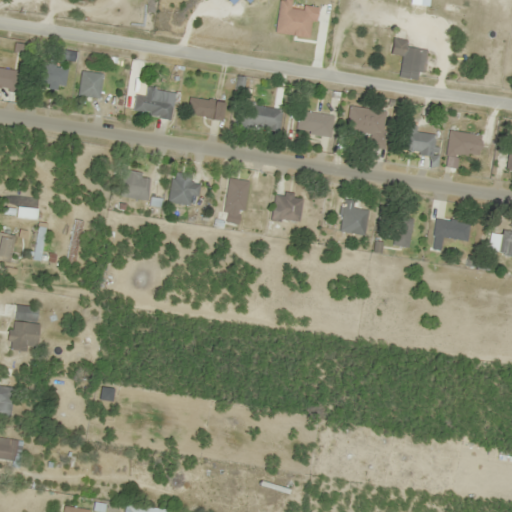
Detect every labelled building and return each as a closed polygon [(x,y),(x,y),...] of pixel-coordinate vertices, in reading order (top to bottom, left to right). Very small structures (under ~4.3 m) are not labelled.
[(424,49),(403,46),(404,40),(389,38),(387,54),(399,55),(396,77),(414,80),(415,71),(420,72),(424,49)] [(65,66),(39,66),(39,84),(48,84),(48,88),(65,88),(65,66)] [(0,87),(15,88),(16,68),(0,67),(0,87)] [(100,98),(103,73),(80,71),(78,95),(100,98)] [(177,92),(147,86),(145,96),(135,94),(132,112),(173,120),(177,92)] [(216,120),(220,103),(189,96),(186,114),(216,120)] [(237,125),(275,133),(280,110),(241,102),(237,125)] [(380,149),(386,111),(347,105),(343,130),(367,134),(365,146),(380,149)] [(293,130),(329,137),(333,117),(296,110),(293,130)] [(414,126),(404,125),(400,150),(431,155),(435,135),(413,131),(414,126)] [(474,158),(478,135),(446,130),(442,153),(474,158)] [(147,199),(149,174),(121,171),(118,197),(147,199)] [(193,181),(171,178),(168,202),(190,205),(193,181)] [(245,181),(226,178),(219,222),(234,225),(236,210),(241,211),(245,181)] [(299,196),(272,193),(270,219),(297,222),(299,196)] [(352,201),(341,199),(336,231),(360,235),(365,210),(351,207),(352,201)] [(36,220),(37,208),(16,207),(16,218),(36,220)] [(409,218),(392,215),(387,244),(404,247),(409,218)] [(437,250),(439,237),(464,241),(466,223),(432,217),(427,248),(437,250)] [(44,260),(44,228),(35,228),(35,260),(44,260)] [(511,230),(485,230),(485,253),(511,253),(511,230)] [(0,237),(0,255),(8,258),(14,234),(2,231),(0,237)] [(36,323),(38,307),(13,305),(9,351),(27,352),(27,345),(38,346),(39,323),(36,323)] [(0,415),(10,416),(13,388),(0,385),(0,415)] [(22,441),(0,437),(0,459),(18,462),(22,441)]
